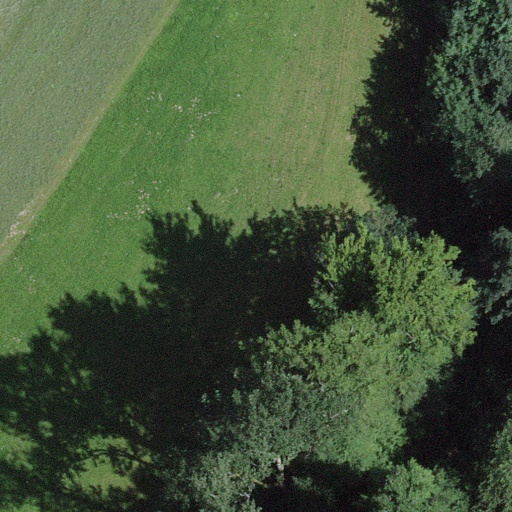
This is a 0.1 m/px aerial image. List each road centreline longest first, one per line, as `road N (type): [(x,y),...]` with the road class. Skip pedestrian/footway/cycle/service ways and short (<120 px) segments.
road 1 (track): [(430,0),(413,215),(459,511)]
road 2 (track): [(511,412),(417,238)]
